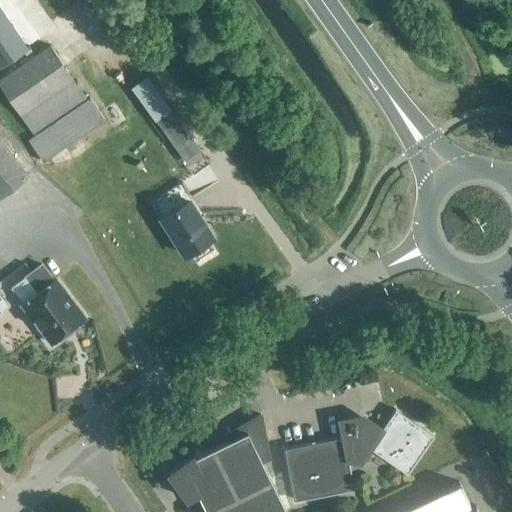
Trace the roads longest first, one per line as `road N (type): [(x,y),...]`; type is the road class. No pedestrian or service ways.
road 1 (unclassified): [(85,449),(309,303),(428,246)]
road 2 (unknown): [(498,511),(468,470),(368,511)]
